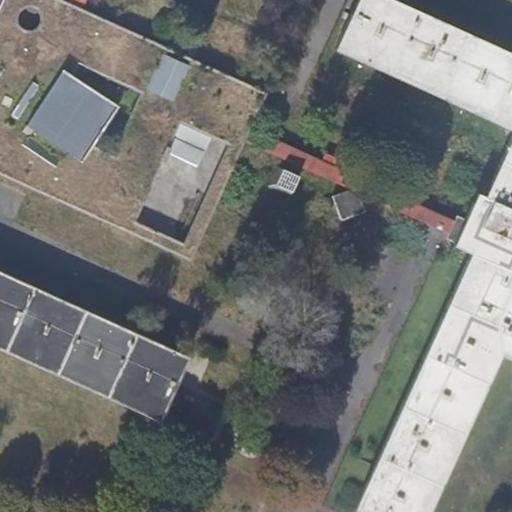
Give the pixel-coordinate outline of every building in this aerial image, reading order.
[(0,171),(195,260),(247,146),(252,134),(272,91),(86,6),(73,0),(71,0),(7,0),(0,16),(0,171)] [(511,47),(405,0),(361,0),(338,52),(511,127),(511,152),(495,195),(482,190),(467,226),(462,239),(457,246),(475,256),(357,511),(437,511),(510,358),(511,359),(511,47)] [(467,226),(252,134),(247,146),(436,228),(462,239),(467,226)] [(332,199),(339,220),(355,215),(348,194),(332,199)] [(0,348),(166,427),(199,356),(0,263),(0,348)]
